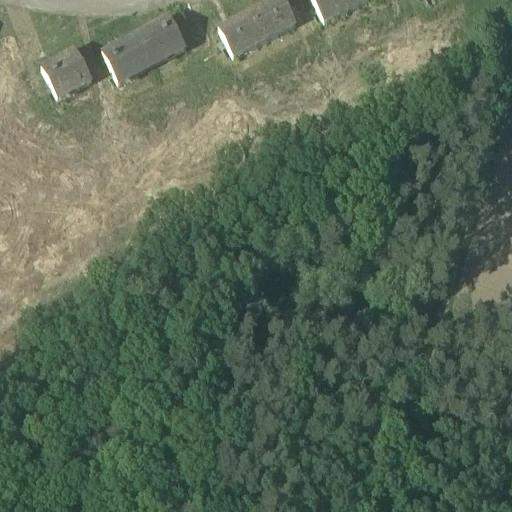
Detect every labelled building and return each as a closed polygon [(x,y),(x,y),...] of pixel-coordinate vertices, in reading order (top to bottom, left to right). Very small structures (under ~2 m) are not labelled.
[(322,29),(353,12),(346,0),(310,0),(307,2),(322,29)] [(346,0),(353,12),(375,0),(346,0)] [(279,4),(248,20),(263,48),(294,31),(279,4)] [(233,64),(263,48),(248,20),(218,36),(233,64)] [(167,25),(134,43),(151,73),(183,56),(167,25)] [(117,91),(151,73),(134,43),(101,61),(117,91)] [(40,76),(57,105),(90,86),(73,57),(40,76)]
